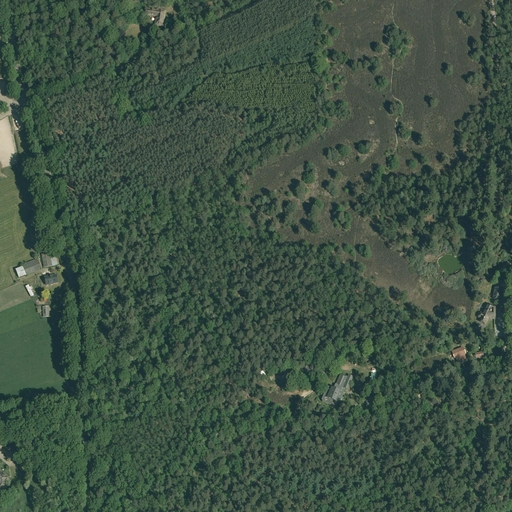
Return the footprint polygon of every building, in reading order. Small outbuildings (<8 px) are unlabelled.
[(156,17),(155,25),(163,26),(165,11),(157,10),(157,11),(146,10),(145,16),(156,17)] [(41,255),(44,268),(53,266),(50,253),(41,255)] [(26,276),(42,269),(38,261),(37,259),(21,265),(22,267),(16,270),(19,278),(26,276)] [(54,284),(57,284),(56,276),(43,278),(45,288),(54,287),(54,284)] [(495,287),(494,293),(494,298),(501,298),(502,288),(495,287)] [(488,318),(495,317),(497,307),(488,303),(482,315),(479,313),(478,317),(481,318),(479,322),(485,324),(488,318)] [(464,356),(466,355),(463,348),(452,352),(455,359),(456,358),(458,365),(466,362),(464,356)] [(305,373),(312,373),(313,365),(306,364),(305,373)] [(348,375),(347,378),(346,377),(345,377),(340,375),(335,388),(330,386),(329,388),(328,387),(322,402),(333,406),(335,402),(337,398),(341,399),(343,394),(339,392),(341,386),(343,387),(343,388),(347,390),(353,377),(348,375)] [(17,456),(12,446),(3,450),(8,461),(17,456)] [(9,477),(0,469),(0,486),(0,487),(9,477)]
